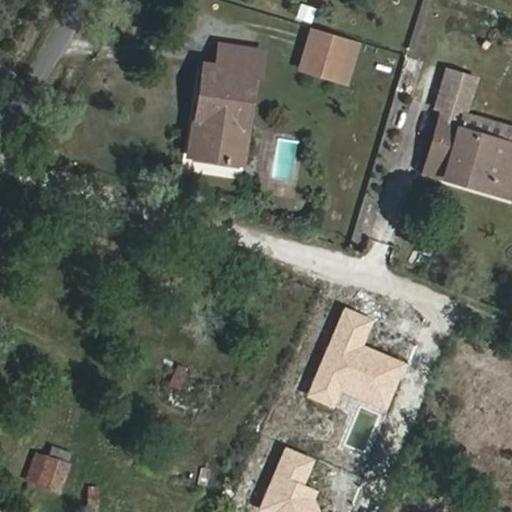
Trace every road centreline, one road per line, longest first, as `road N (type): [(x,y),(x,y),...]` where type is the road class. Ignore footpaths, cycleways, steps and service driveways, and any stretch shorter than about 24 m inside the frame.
road 1 (track): [(447,303),(340,256),(0,152)]
road 2 (residential): [(0,133),(79,0)]
